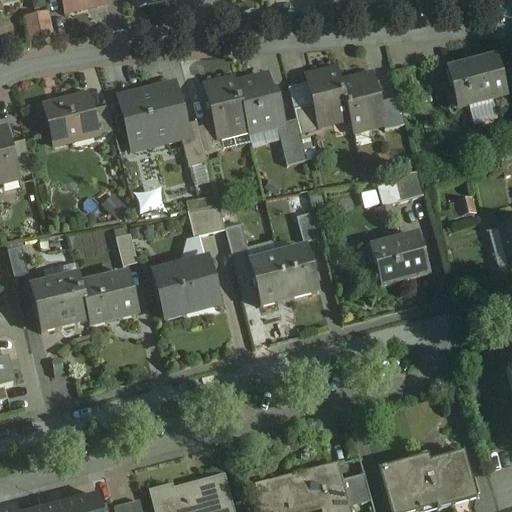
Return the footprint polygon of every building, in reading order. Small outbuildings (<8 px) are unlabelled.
[(62,0),(65,14),(105,5),(103,0),(62,0)] [(134,0),(136,9),(152,5),(151,2),(162,0),(134,0)] [(47,14),(23,20),(28,44),(53,39),(47,14)] [(495,60),(445,74),(455,112),(505,99),(495,60)] [(410,71),(391,76),(397,100),(397,101),(417,96),(410,71)] [(336,72),(305,80),(311,107),(316,127),(318,127),(346,120),(347,121),(351,135),(336,72)] [(370,78),(340,86),(336,72),(351,135),(353,134),(353,132),(381,125),(383,125),(378,105),(370,78)] [(235,87),(234,87),(246,134),(247,136),(282,127),(274,97),(271,98),(266,79),(235,87)] [(234,81),(204,89),(212,121),(214,120),(215,126),(219,141),(246,134),(234,87),(235,87),(234,81)] [(173,86),(118,100),(129,143),(148,138),(151,150),(180,142),(187,141),(183,128),(173,86)] [(86,98),(43,109),(53,149),(96,139),(90,113),(86,98)] [(397,100),(378,105),(383,125),(381,125),(383,133),(404,127),(397,101),(397,100)] [(311,107),(292,112),(296,130),(299,139),(320,134),(318,127),(316,127),(311,107)] [(107,109),(90,113),(96,139),(113,134),(107,109)] [(195,125),(183,128),(187,141),(180,142),(187,171),(206,166),(204,157),(197,130),(195,125)] [(215,126),(197,130),(204,157),(222,153),(219,141),(215,126)] [(296,130),(276,135),(285,170),(305,165),(299,139),(296,130)] [(5,132),(0,133),(0,185),(17,182),(17,180),(9,147),(5,132)] [(23,144),(9,147),(17,180),(31,177),(23,144)] [(511,150),(502,153),(505,166),(511,164),(511,150)] [(511,164),(505,166),(501,167),(504,180),(511,178),(511,164)] [(416,175),(374,183),(381,210),(423,199),(416,175)] [(157,190),(134,197),(140,216),(163,209),(157,190)] [(470,200),(448,206),(452,221),(474,216),(470,200)] [(218,210),(187,216),(193,241),(224,234),(224,232),(218,210)] [(311,216),(295,221),(302,246),(318,242),(311,216)] [(511,227),(499,231),(509,270),(509,272),(511,271),(511,227)] [(240,228),(224,232),(224,234),(230,259),(246,255),(246,253),(240,228)] [(124,231),(113,234),(115,242),(126,239),(124,231)] [(499,231),(488,234),(498,273),(509,270),(499,231)] [(115,242),(114,242),(122,271),(136,267),(129,238),(126,239),(115,242)] [(416,239),(369,252),(379,291),(427,278),(416,239)] [(271,246),(246,253),(246,255),(249,266),(247,267),(259,310),(287,302),(276,259),(275,259),(271,246)] [(20,250),(6,253),(12,280),(27,277),(20,250)] [(305,252),(276,259),(287,302),(316,295),(305,252)] [(206,264),(151,278),(163,323),(217,309),(206,264)] [(79,289),(78,289),(87,324),(86,325),(88,330),(137,318),(126,278),(79,289)] [(76,279),(28,291),(39,336),(86,325),(87,324),(78,289),(79,289),(76,279)] [(0,391),(3,390),(11,388),(4,363),(0,363),(0,391)] [(426,460),(376,474),(387,511),(431,511),(434,511),(443,511),(453,509),(452,503),(472,498),(474,503),(475,503),(462,456),(428,465),(426,460)] [(329,470),(255,490),(261,511),(296,511),(307,509),(307,511),(312,511),(323,509),(323,511),(347,511),(339,484),(333,486),(329,470)] [(363,478),(339,484),(347,511),(370,505),(363,478)] [(229,511),(221,482),(170,496),(169,492),(151,497),(154,511),(229,511)] [(99,511),(96,499),(46,511),(99,511)]
